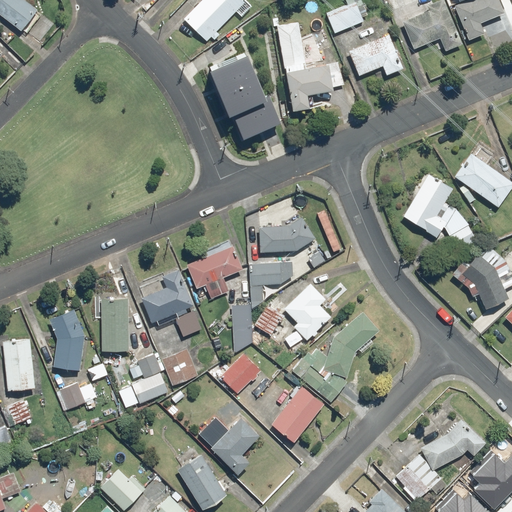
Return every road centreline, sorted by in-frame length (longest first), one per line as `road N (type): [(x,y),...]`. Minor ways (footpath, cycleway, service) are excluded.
road 1 (residential): [(225,193),(0,288)]
road 2 (residential): [(452,344),(289,511)]
road 3 (residential): [(333,148),(376,252),(452,344)]
road 4 (residential): [(108,11),(175,82),(225,193)]
road 5 (residential): [(511,72),(333,148)]
road 6 (residential): [(108,11),(0,118)]
